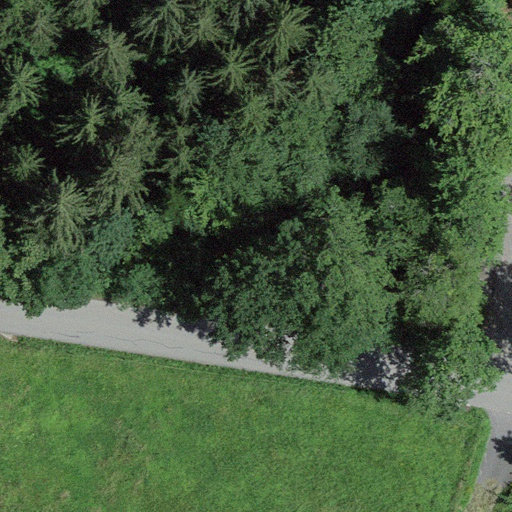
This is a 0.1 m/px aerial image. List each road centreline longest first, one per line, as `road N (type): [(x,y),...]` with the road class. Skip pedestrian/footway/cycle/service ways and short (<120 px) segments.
road 1 (unclassified): [(0,310),(511,393)]
road 2 (track): [(341,0),(511,174)]
